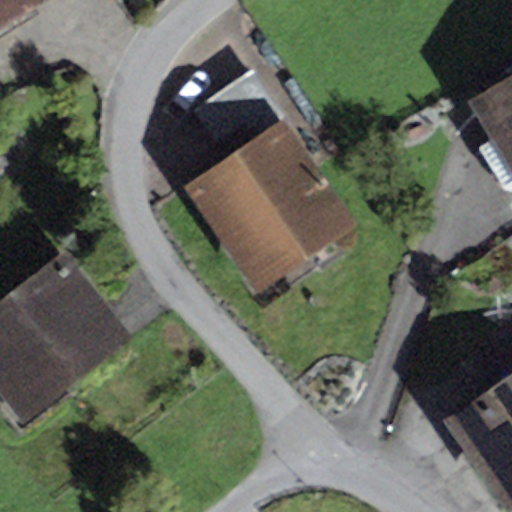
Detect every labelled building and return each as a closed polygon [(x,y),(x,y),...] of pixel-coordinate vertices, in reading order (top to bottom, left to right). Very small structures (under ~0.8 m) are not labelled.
[(0,0),(0,13),(23,0),(0,0)] [(511,81),(476,103),(511,163),(511,81)] [(230,155),(184,186),(256,292),(345,233),(247,87),(204,116),(230,155)] [(60,256),(0,298),(0,388),(15,409),(117,336),(60,256)] [(511,497),(511,374),(443,419),(499,506),(511,497)]
